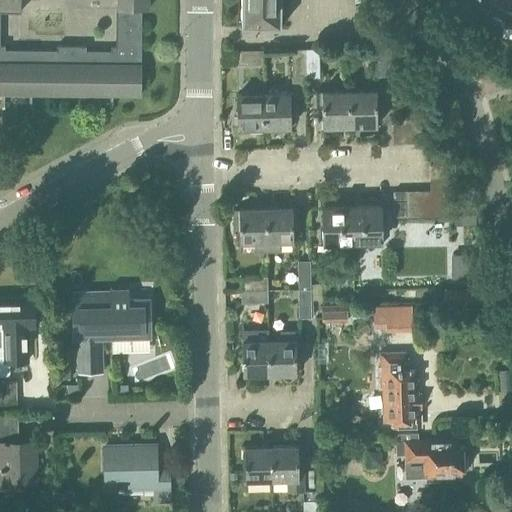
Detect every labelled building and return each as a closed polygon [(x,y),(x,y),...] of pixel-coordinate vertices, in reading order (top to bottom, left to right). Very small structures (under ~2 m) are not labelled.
[(0,0),(0,93),(2,94),(1,106),(4,106),(4,94),(29,94),(28,106),(31,107),(31,94),(83,95),(83,107),(85,107),(85,95),(110,95),(110,107),(112,107),(112,95),(141,95),(142,10),(148,10),(148,0),(117,0),(117,8),(116,8),(116,46),(110,46),(110,51),(86,51),(86,46),(56,46),(56,51),(5,50),(5,45),(0,45),(0,32),(0,13),(20,13),(20,0),(0,0)] [(281,26),(281,0),(241,0),(241,25),(281,26)] [(392,77),(391,47),(377,48),(378,77),(392,77)] [(305,49),(291,49),(292,78),(292,94),(296,94),(296,98),(307,97),(306,78),(305,49)] [(305,49),(306,78),(319,78),(319,49),(305,49)] [(262,50),(236,51),(221,51),(221,65),(263,64),(262,50)] [(322,127),(351,127),(350,90),(316,91),(316,109),(322,108),(322,127)] [(350,90),(351,127),(377,126),(376,90),(350,90)] [(238,129),(264,129),(263,94),(237,94),(238,129)] [(289,94),(263,94),(264,129),(290,128),(289,94)] [(393,144),(405,144),(405,119),(392,119),(393,144)] [(405,144),(418,143),(417,119),(405,119),(405,144)] [(428,143),(429,142),(428,119),(417,119),(418,143),(428,143)] [(428,143),(429,155),(453,154),(453,142),(429,142),(428,143)] [(453,166),(453,154),(429,155),(429,166),(453,166)] [(454,178),(453,166),(429,166),(429,179),(454,178)] [(429,179),(430,190),(454,190),(454,178),(429,179)] [(454,190),(430,190),(417,191),(419,217),(455,216),(454,190)] [(394,217),(407,217),(407,214),(405,191),(393,192),(394,217)] [(407,217),(419,217),(417,191),(405,191),(407,214),(407,217)] [(324,244),(353,243),(352,206),(323,207),(324,244)] [(352,206),(353,243),(380,242),(379,206),(352,206)] [(245,209),(233,210),(234,230),(239,231),(240,244),(242,243),(242,245),(255,245),(255,252),(267,252),(266,208),(245,209)] [(277,252),(277,243),(293,242),(293,229),(299,229),(299,208),(286,208),(266,208),(267,252),(277,252)] [(463,215),(463,225),(476,224),(476,215),(463,215)] [(458,255),(459,278),(480,278),(479,254),(458,255)] [(297,261),(298,289),(311,289),(311,286),(310,261),(297,261)] [(240,277),(240,290),(268,290),(268,277),(240,277)] [(72,292),(73,342),(78,341),(78,373),(102,373),(101,339),(150,338),(150,298),(129,299),(129,288),(111,288),(111,291),(72,292)] [(485,290),(445,288),(444,304),(485,306),(485,290)] [(311,318),(311,298),(311,289),(298,289),(298,318),(311,318)] [(268,290),(240,290),(241,303),(268,303),(268,290)] [(0,299),(0,327),(4,327),(5,361),(28,360),(28,335),(27,335),(26,325),(31,324),(31,328),(33,328),(33,298),(0,299)] [(322,323),(347,322),(347,305),(321,306),(322,323)] [(374,329),(386,328),(386,307),(374,307),(374,329)] [(242,331),(242,341),(242,375),(270,375),(269,340),(268,340),(268,330),(242,331)] [(280,330),(280,340),(269,340),(270,375),(296,374),(296,352),(300,352),(300,330),(280,330)] [(407,353),(382,354),(378,354),(378,367),(381,367),(381,372),(379,372),(379,390),(384,390),(385,420),(396,420),(396,429),(417,429),(416,370),(406,371),(405,366),(407,366),(407,353)] [(54,380),(61,379),(71,379),(70,358),(58,359),(54,359),(54,380)] [(0,394),(17,394),(16,380),(0,380),(0,394)] [(115,383),(115,396),(128,396),(128,383),(115,383)] [(56,384),(56,398),(68,398),(68,384),(56,384)] [(12,417),(18,417),(18,416),(0,416),(0,485),(38,484),(37,484),(36,441),(37,441),(37,440),(19,440),(19,442),(12,442),(12,417)] [(396,455),(406,455),(406,461),(426,460),(426,480),(442,480),(441,472),(461,471),(461,469),(465,469),(465,455),(459,456),(459,441),(429,442),(429,440),(419,440),(418,433),(398,434),(398,442),(396,442),(396,455)] [(155,445),(105,446),(106,489),(155,488),(156,501),(169,501),(168,471),(155,471),(155,445)] [(245,481),(272,480),(271,446),(244,447),(245,481)] [(271,446),(272,480),(287,480),(288,491),(303,492),(303,472),(298,470),(298,446),(271,446)] [(367,466),(382,466),(381,452),(367,452),(367,466)] [(63,491),(62,503),(73,504),(74,492),(63,491)] [(303,501),(302,511),(315,511),(315,501),(303,501)]
